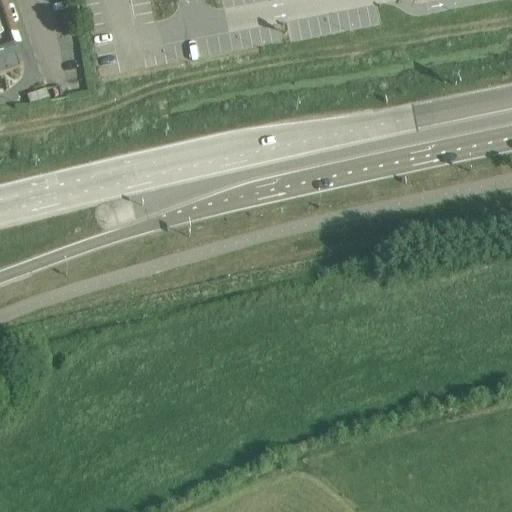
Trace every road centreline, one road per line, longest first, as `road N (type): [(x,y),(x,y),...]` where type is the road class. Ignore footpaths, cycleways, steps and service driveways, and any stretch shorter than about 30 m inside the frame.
road 1 (secondary): [(0,278),(169,221),(511,145)]
road 2 (secondary): [(511,98),(0,213)]
